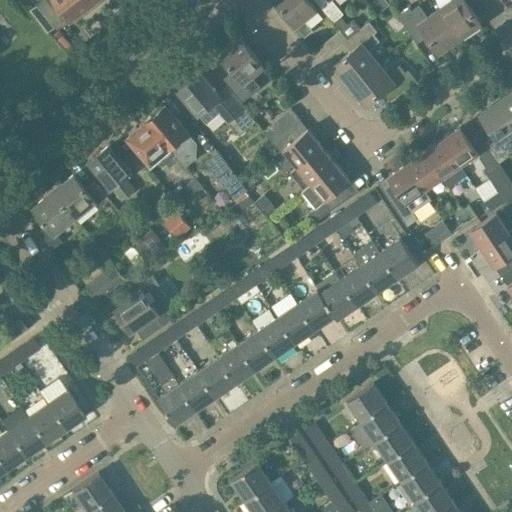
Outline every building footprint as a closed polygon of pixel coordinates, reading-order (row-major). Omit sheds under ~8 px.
[(49,30),(63,19),(48,0),(40,0),(31,7),(49,30)] [(58,0),(72,18),(94,0),(58,0)] [(310,0),(276,0),(305,36),(313,29),(304,18),(317,7),(310,0)] [(317,0),(331,17),(341,9),(333,0),(317,0)] [(376,0),(370,5),(377,14),(384,9),(376,0)] [(450,0),(440,7),(460,36),(482,22),(467,0),(450,0)] [(409,6),(398,14),(413,36),(424,29),(439,51),(460,36),(440,7),(427,16),(419,4),(412,9),(409,6)] [(355,46),(335,63),(351,83),(378,61),(368,49),(380,39),(374,32),(377,30),(369,20),(348,38),(355,46)] [(341,29),(322,44),(329,53),(348,38),(341,29)] [(242,37),(221,54),(235,70),(239,76),(230,84),(243,100),(261,86),(255,79),(268,69),(264,64),(242,37)] [(378,61),(351,83),(368,103),(388,87),(395,95),(417,80),(408,69),(405,71),(399,64),(388,73),(378,61)] [(181,89),(179,91),(199,115),(200,114),(208,123),(221,113),(228,122),(239,135),(256,122),(245,108),(228,87),(219,94),(201,72),(192,80),(189,77),(185,77),(179,81),(179,86),(181,89)] [(504,96),(502,97),(511,111),(511,81),(502,89),(504,96)] [(511,111),(502,97),(481,112),(496,134),(485,141),(499,162),(510,154),(511,152),(511,111)] [(154,115),(147,121),(179,159),(182,162),(189,156),(197,156),(198,142),(190,132),(166,105),(165,106),(160,105),(154,110),(154,115)] [(291,107),(264,130),(273,141),(295,123),(301,118),(291,107)] [(130,136),(129,136),(152,164),(162,155),(170,166),(179,159),(147,121),(141,127),(135,125),(130,130),(130,136)] [(295,123),(273,141),(281,151),(284,148),(298,165),(323,145),(308,128),(302,133),(295,123)] [(461,126),(443,138),(460,164),(479,152),(461,126)] [(443,138),(425,150),(442,176),(460,164),(443,138)] [(112,143),(91,161),(123,200),(136,189),(125,176),(133,169),(112,143)] [(298,165),(290,172),(304,188),(312,182),(336,162),(323,145),(298,165)] [(218,150),(206,160),(235,198),(247,188),(218,150)] [(425,150),(407,162),(425,189),(442,176),(425,150)] [(304,188),(299,192),(313,209),(306,215),(313,224),(361,192),(350,179),(336,162),(312,182),(304,188)] [(398,188),(388,195),(408,225),(418,218),(412,210),(431,197),(425,189),(407,162),(389,175),(398,188)] [(488,178),(475,187),(483,198),(491,210),(506,199),(511,195),(511,180),(501,165),(486,175),(488,178)] [(76,172),(55,190),(77,216),(97,200),(101,205),(111,197),(96,178),(87,186),(76,172)] [(194,178),(186,185),(192,192),(201,185),(194,178)] [(251,178),(244,183),(250,190),(256,185),(251,178)] [(55,190),(35,206),(49,223),(41,230),(54,247),(64,239),(58,232),(77,216),(55,190)] [(264,193),(254,201),(266,214),(275,206),(264,193)] [(361,198),(350,206),(357,216),(368,208),(361,198)] [(132,201),(122,209),(129,217),(138,209),(132,201)] [(469,203),(463,207),(471,218),(476,214),(469,203)] [(350,206),(330,219),(337,229),(348,222),(352,227),(360,221),(357,216),(350,206)] [(463,207),(457,211),(465,222),(471,218),(463,207)] [(177,208),(165,218),(178,235),(190,225),(177,208)] [(497,211),(470,229),(483,247),(509,230),(497,211)] [(443,219),(426,232),(434,244),(452,232),(443,219)] [(322,225),(310,233),(317,243),(329,235),(322,225)] [(511,227),(509,230),(483,247),(495,266),(507,258),(511,265),(511,227)] [(143,236),(134,244),(149,263),(158,255),(143,236)] [(401,236),(381,250),(399,277),(420,263),(401,236)] [(190,238),(179,246),(183,253),(190,254),(197,249),(190,238)] [(302,239),(290,247),(297,257),(309,249),(302,239)] [(290,247),(270,261),(277,271),(297,257),(290,247)] [(90,288),(83,293),(89,302),(96,297),(96,298),(124,279),(115,265),(113,266),(101,250),(95,255),(106,271),(87,284),(90,288)] [(381,250),(361,263),(380,290),(399,277),(381,250)] [(270,261),(250,274),(257,284),(277,271),(270,261)] [(361,263),(341,277),(360,304),(380,290),(361,263)] [(250,274),(230,288),(237,298),(241,303),(261,290),(257,284),(250,274)] [(142,291),(116,308),(131,330),(136,327),(144,338),(163,324),(156,313),(159,311),(155,305),(168,297),(153,275),(139,285),(142,291)] [(341,277),(321,291),(337,315),(340,318),(360,304),(341,277)] [(319,288),(299,302),(317,329),(337,315),(321,291),(319,288)] [(221,294),(210,302),(217,312),(228,304),(221,294)] [(299,302),(279,316),(297,342),(317,329),(299,302)] [(202,308),(191,315),(198,325),(209,318),(202,308)] [(279,316),(259,329),(277,356),(297,342),(279,316)] [(3,330),(0,332),(0,333),(6,343),(12,339),(27,329),(20,318),(5,329),(3,330)] [(182,321),(171,329),(178,339),(189,331),(182,321)] [(259,329),(239,343),(257,370),(277,356),(259,329)] [(152,342),(151,343),(158,353),(169,345),(162,335),(152,342)] [(151,343),(131,356),(138,367),(142,364),(150,375),(156,371),(165,385),(176,377),(158,353),(151,343)] [(239,343),(219,357),(238,383),(257,370),(239,343)] [(25,344),(14,352),(21,362),(32,354),(25,344)] [(219,357),(200,370),(218,397),(238,383),(219,357)] [(5,358),(0,361),(0,373),(1,375),(12,367),(5,358)] [(200,370),(180,384),(198,411),(218,397),(200,370)] [(375,381),(348,400),(361,419),(388,401),(375,381)] [(180,384),(160,398),(178,424),(198,411),(180,384)] [(68,387),(47,401),(66,428),(87,414),(68,387)] [(47,401),(28,415),(46,442),(66,428),(47,401)] [(361,419),(350,427),(364,447),(375,440),(402,421),(388,401),(361,419)] [(28,415),(8,428),(26,455),(46,442),(28,415)] [(402,421),(375,440),(389,460),(416,441),(402,421)] [(8,428),(0,433),(0,459),(6,469),(26,455),(8,428)] [(323,431),(313,437),(320,448),(330,442),(323,431)] [(302,433),(292,440),(300,451),(310,444),(302,433)] [(416,441),(389,460),(402,479),(429,461),(416,441)] [(330,442),(320,448),(334,468),(344,461),(330,442)] [(316,453),(306,459),(319,479),(329,472),(324,464),(316,453)] [(260,461),(233,480),(247,500),(274,481),(260,461)] [(429,461),(402,479),(416,499),(443,481),(429,461)] [(350,470),(340,477),(347,488),(357,481),(350,470)] [(99,471),(72,489),(86,510),(113,492),(99,471)] [(329,472),(319,479),(333,499),(343,492),(329,472)] [(274,481),(247,500),(254,511),(271,511),(287,501),(295,496),(282,476),(274,481)] [(443,481),(416,499),(424,511),(439,511),(457,501),(443,481)] [(363,489),(353,496),(361,507),(371,501),(363,489)] [(113,492),(86,510),(87,511),(125,511),(126,511),(113,492)] [(343,492),(333,499),(341,510),(351,503),(343,492)] [(371,501),(361,507),(363,511),(385,511),(384,510),(388,508),(379,495),(371,501)] [(294,511),(287,501),(271,511),(294,511)] [(464,511),(457,501),(439,511),(464,511)]
